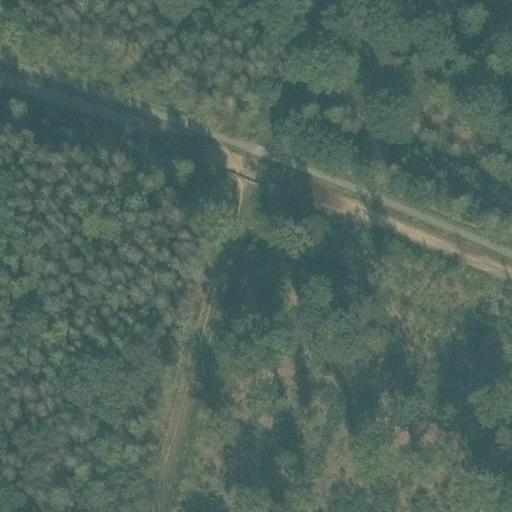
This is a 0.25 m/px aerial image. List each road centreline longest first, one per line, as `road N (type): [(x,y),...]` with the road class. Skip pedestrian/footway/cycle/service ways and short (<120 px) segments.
road 1 (track): [(253,171),(130,511)]
road 2 (track): [(253,171),(511,271)]
road 3 (track): [(0,77),(253,171)]
